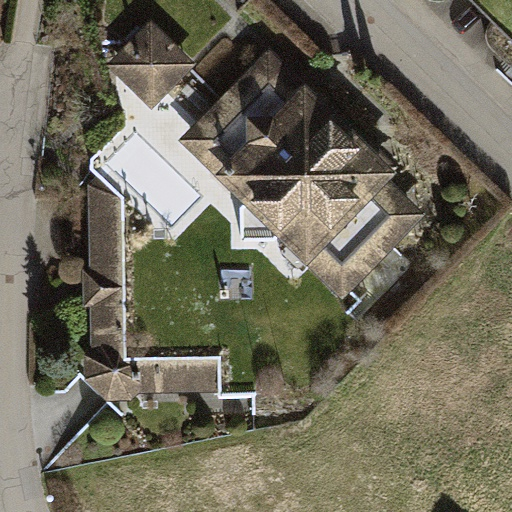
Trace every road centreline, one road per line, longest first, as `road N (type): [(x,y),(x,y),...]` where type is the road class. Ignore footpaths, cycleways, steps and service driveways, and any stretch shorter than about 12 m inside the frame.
road 1 (residential): [(3,140),(4,416),(21,511)]
road 2 (residential): [(511,151),(355,0)]
